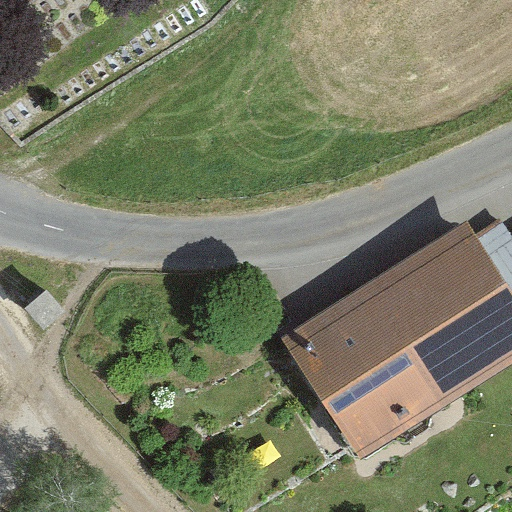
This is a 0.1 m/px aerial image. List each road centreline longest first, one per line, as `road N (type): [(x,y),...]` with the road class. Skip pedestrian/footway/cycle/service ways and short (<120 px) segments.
road 1 (tertiary): [(511,152),(429,188),(290,228),(190,240),(80,234),(0,207)]
road 2 (unclassified): [(0,329),(153,511)]
